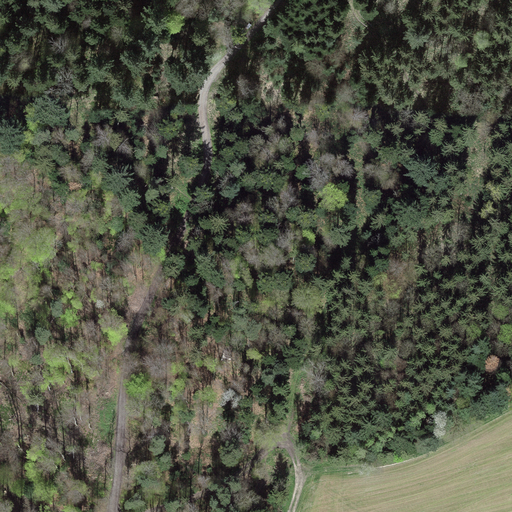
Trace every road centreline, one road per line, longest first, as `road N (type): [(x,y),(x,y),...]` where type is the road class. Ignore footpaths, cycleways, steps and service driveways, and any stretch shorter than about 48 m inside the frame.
road 1 (track): [(279,0),(208,80),(205,177),(131,332),(125,378),(245,449),(296,463),(303,471),(294,511)]
road 2 (track): [(498,0),(362,263),(331,334),(305,441),(287,456)]
road 3 (track): [(114,511),(125,378)]
road 4 (track): [(270,454),(236,480),(154,511)]
